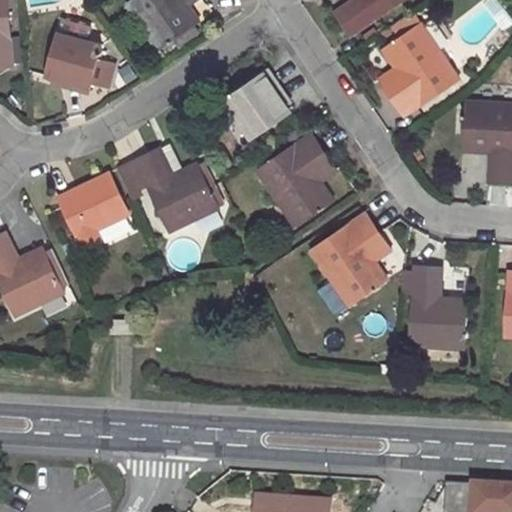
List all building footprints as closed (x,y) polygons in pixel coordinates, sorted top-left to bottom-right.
[(0,0),(0,67),(13,66),(6,0),(0,0)] [(134,0),(128,5),(159,50),(175,38),(193,26),(199,22),(189,7),(184,0),(134,0)] [(351,36),(403,0),(353,0),(335,13),(351,36)] [(405,116),(459,80),(422,25),(384,50),(396,68),(402,76),(386,87),(405,116)] [(181,47),(199,34),(193,26),(175,38),(181,47)] [(99,59),(102,46),(59,34),(47,76),(54,78),(75,84),(74,89),(89,93),(92,85),(107,89),(114,63),(99,59)] [(396,68),(380,79),(386,87),(402,76),(396,68)] [(252,139),(291,112),(287,106),(273,85),(278,82),(269,70),(226,100),(252,139)] [(75,84),(54,78),(53,83),(74,89),(75,84)] [(291,102),(278,82),(273,85),(287,106),(291,102)] [(489,182),(511,183),(511,103),(467,101),(464,151),(491,153),(489,182)] [(295,226),(333,200),(321,183),(315,174),(331,163),(311,135),(258,171),(295,226)] [(171,232),(220,209),(218,206),(211,192),(217,189),(208,171),(202,174),(197,164),(174,175),(161,149),(117,170),(130,195),(148,186),(171,232)] [(321,183),(337,172),(331,163),(315,174),(321,183)] [(97,230),(129,214),(108,173),(78,189),(79,193),(62,202),(83,248),(101,239),(97,230)] [(78,189),(59,198),(62,202),(79,193),(78,189)] [(224,202),(217,189),(211,192),(218,206),(224,202)] [(350,306),(388,281),(376,263),(370,254),(386,243),(366,214),(313,251),(350,306)] [(0,284),(16,317),(65,294),(63,289),(76,282),(58,246),(44,252),(42,248),(19,259),(6,233),(0,235),(0,284)] [(386,243),(370,254),(376,263),(392,252),(386,243)] [(411,346),(466,350),(468,299),(442,298),(443,268),(416,267),(411,346)] [(134,322),(111,321),(111,335),(133,336),(134,322)] [(448,511),(511,511),(511,479),(449,479),(448,511)] [(258,509),(285,511),(293,511),(295,499),(259,496),(258,509)] [(257,511),(333,511),(334,502),(295,499),(293,511),(285,511),(258,509),(257,511)]
